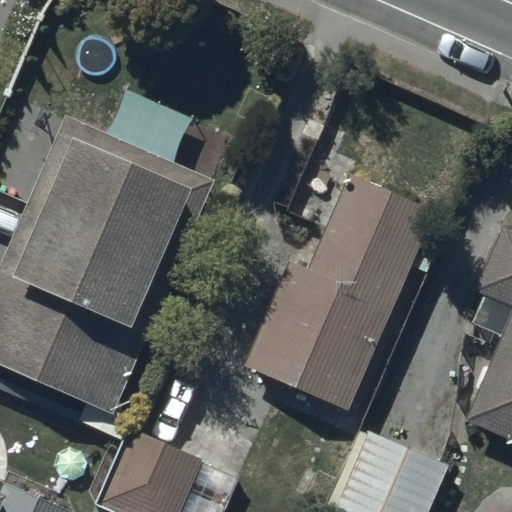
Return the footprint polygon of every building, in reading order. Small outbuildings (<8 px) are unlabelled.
[(67,125),(0,272),(0,370),(113,421),(217,192),(67,125)] [(292,266),(245,373),(350,418),(437,217),(353,181),(313,275),(292,266)] [(511,232),(498,227),(469,296),(511,314),(511,321),(468,428),(511,445),(511,232)] [(187,511),(208,469),(133,434),(97,510),(101,511),(187,511)] [(432,511),(450,471),(369,436),(335,511),(432,511)] [(0,511),(87,511),(0,473),(0,511)]
